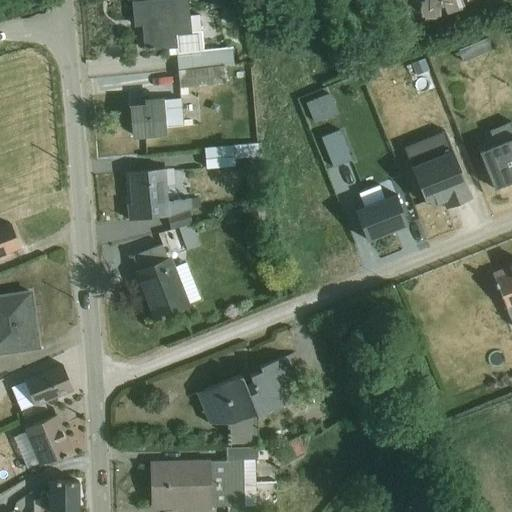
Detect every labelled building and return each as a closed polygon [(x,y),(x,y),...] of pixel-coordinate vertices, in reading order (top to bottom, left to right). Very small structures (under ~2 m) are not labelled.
[(177,69),(223,65),(233,64),(231,47),(202,50),(199,15),(189,16),(187,0),(161,0),(132,3),(135,26),(142,25),(145,50),(168,48),(169,55),(175,54),(177,69)] [(371,0),(374,8),(399,0),(371,0)] [(423,0),(420,0),(420,16),(424,16),(424,18),(436,17),(436,15),(439,15),(439,0),(436,0),(435,0),(423,0)] [(441,0),(446,13),(461,9),(460,6),(463,5),(461,0),(441,0)] [(446,41),(451,54),(481,42),(475,29),(446,41)] [(223,65),(177,69),(179,88),(225,83),(223,65)] [(213,87),(197,90),(201,115),(217,112),(213,87)] [(330,92),(305,102),(314,123),(338,113),(330,92)] [(146,107),(130,108),(133,136),(165,133),(165,128),(182,126),(180,99),(145,102),(146,107)] [(494,145),(479,151),(494,189),(511,181),(511,124),(511,122),(488,131),(494,145)] [(339,130),(321,138),(333,167),(351,160),(339,130)] [(444,131),(403,148),(425,201),(428,200),(430,206),(442,201),(445,208),(471,198),(444,131)] [(258,142),(203,147),(205,169),(215,168),(216,172),(225,171),(224,167),(234,166),(233,159),(259,157),(258,142)] [(269,164),(295,159),(292,143),(266,149),(269,164)] [(178,227),(191,224),(187,210),(193,208),(193,197),(169,202),(166,169),(128,172),(131,204),(127,204),(129,220),(168,217),(171,230),(178,227)] [(395,194),(354,210),(367,240),(407,223),(395,194)] [(265,203),(248,208),(254,227),(271,222),(265,203)] [(0,258),(7,256),(5,252),(18,247),(10,224),(0,228),(0,258)] [(191,224),(178,227),(185,250),(198,246),(191,224)] [(161,245),(132,256),(138,271),(136,271),(155,319),(187,306),(187,305),(200,300),(186,262),(174,267),(171,258),(167,260),(161,245)] [(511,264),(510,265),(510,267),(492,274),(495,281),(494,282),(511,328),(511,327),(511,264)] [(30,292),(0,296),(0,352),(38,347),(30,292)] [(203,392),(202,395),(203,410),(208,424),(227,424),(227,428),(229,428),(229,434),(227,434),(227,436),(229,436),(229,438),(227,438),(227,440),(229,440),(229,443),(227,443),(227,444),(229,444),(229,447),(254,446),(258,446),(257,414),(299,398),(283,357),(259,367),(261,371),(249,376),(251,381),(245,383),(242,377),(238,376),(205,389),(203,392)] [(25,381),(34,404),(72,389),(63,365),(25,381)] [(34,404),(25,381),(11,387),(21,409),(34,404)] [(390,407),(363,433),(372,442),(385,430),(386,431),(400,418),(390,407)] [(26,432),(39,464),(40,465),(61,455),(63,458),(68,455),(67,454),(72,452),(56,415),(24,429),(26,432)] [(39,464),(26,432),(13,437),(27,469),(39,464)] [(151,486),(255,480),(254,446),(229,447),(225,447),(225,461),(209,461),(209,464),(151,464),(151,486)] [(45,511),(79,511),(78,481),(47,480),(48,491),(39,491),(39,500),(34,500),(33,511),(45,511)] [(255,511),(255,480),(151,486),(152,507),(227,507),(226,511),(255,511)] [(303,483),(283,484),(284,502),(304,501),(303,483)]
